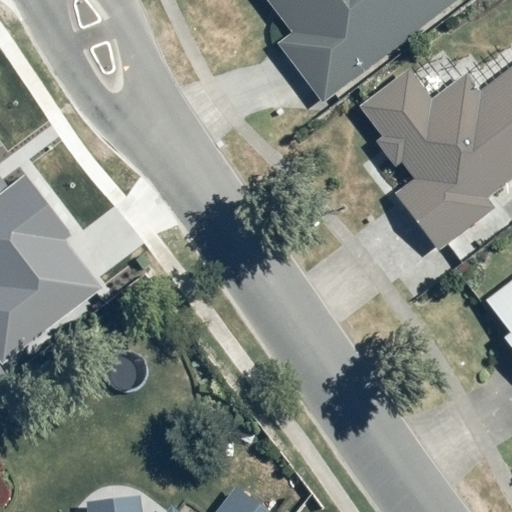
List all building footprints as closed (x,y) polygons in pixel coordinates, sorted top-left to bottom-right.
[(281,41),(327,102),(463,0),(275,0),(298,30),(281,41)] [(401,193),(439,250),(501,207),(493,198),(511,183),(511,77),(484,98),(472,78),(435,100),(416,72),(365,109),(420,181),(401,193)] [(25,174),(8,187),(0,175),(0,146),(2,145),(0,142),(0,362),(2,364),(102,288),(65,240),(71,235),(25,174)] [(511,287),(482,310),(511,347),(511,287)] [(268,511),(238,489),(220,511),(181,511),(174,506),(169,511),(145,511),(143,495),(88,501),(89,511),(268,511)]
